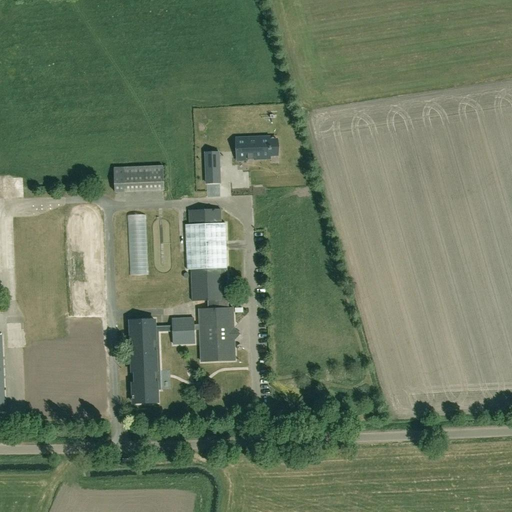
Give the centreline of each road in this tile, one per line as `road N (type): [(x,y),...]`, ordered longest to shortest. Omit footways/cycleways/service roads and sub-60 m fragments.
road 1 (unclassified): [(511,432),(0,451)]
road 2 (unknown): [(106,202),(119,448)]
road 3 (unknown): [(267,441),(249,221),(237,203)]
